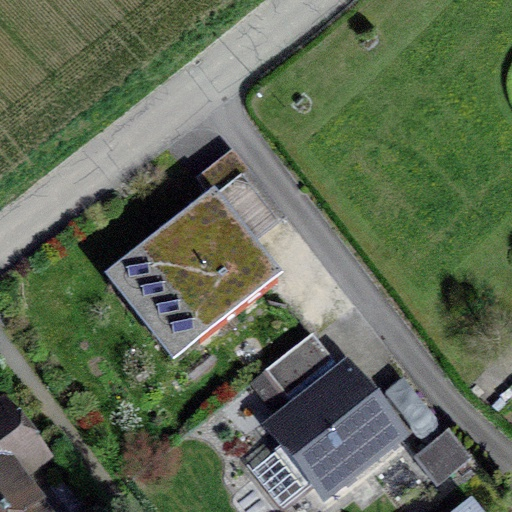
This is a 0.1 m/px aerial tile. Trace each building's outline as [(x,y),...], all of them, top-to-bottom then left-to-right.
[(277,284),(236,231),(269,205),(232,158),(199,184),(213,202),(135,264),(199,346),(277,284)] [(312,338),(265,375),(286,401),(333,364),(312,338)] [(400,441),(347,374),(270,434),(323,501),(400,441)] [(0,511),(36,511),(12,481),(40,460),(3,412),(0,414),(0,511)] [(448,437),(416,462),(435,486),(467,461),(448,437)]
